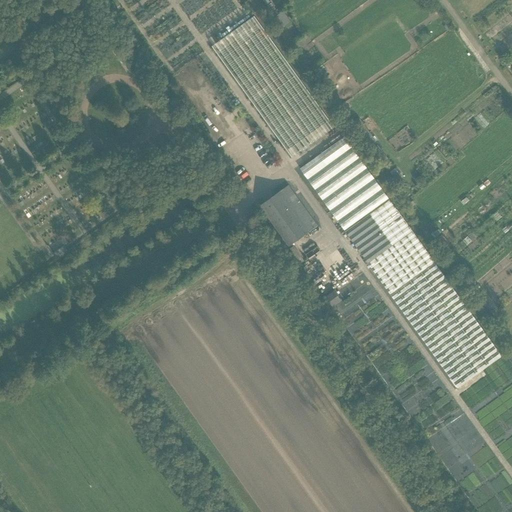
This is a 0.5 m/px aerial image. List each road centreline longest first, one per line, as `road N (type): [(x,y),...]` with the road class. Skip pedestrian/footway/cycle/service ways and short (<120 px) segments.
road 1 (unknown): [(511,477),(171,0)]
road 2 (unclassified): [(448,511),(155,109)]
road 3 (track): [(251,239),(170,299),(321,511)]
road 4 (track): [(205,226),(0,367)]
road 5 (unclassified): [(155,109),(149,132),(129,146),(105,145),(87,128),(89,93),(109,78),(133,79)]
